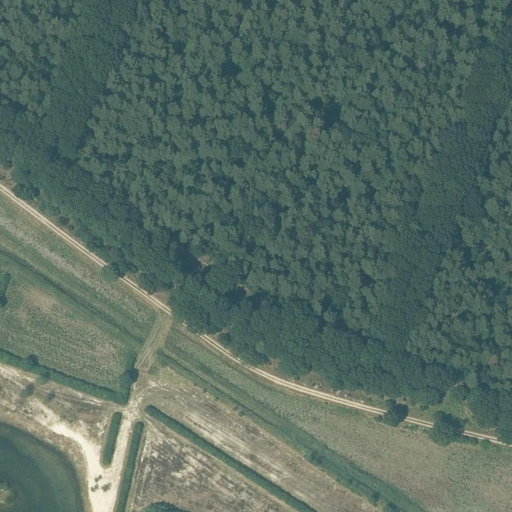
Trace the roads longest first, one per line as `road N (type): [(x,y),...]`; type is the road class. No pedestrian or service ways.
road 1 (track): [(0,124),(261,300),(511,399)]
road 2 (track): [(511,444),(352,405),(253,369),(0,188)]
road 3 (track): [(377,352),(511,36)]
road 4 (track): [(57,164),(116,0)]
